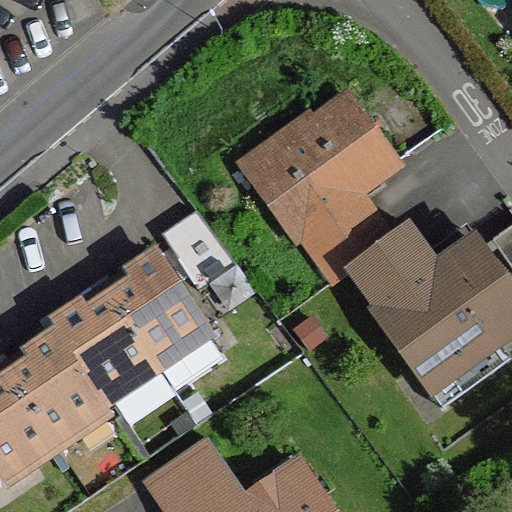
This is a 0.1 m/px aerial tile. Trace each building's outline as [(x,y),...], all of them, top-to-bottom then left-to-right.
[(0,0),(0,109),(112,15),(100,0),(0,0)] [(361,266),(398,240),(363,191),(399,164),(356,101),(252,177),(296,239),(311,228),(346,276),(361,266)] [(198,214),(165,237),(173,249),(202,293),(240,268),(198,214)] [(428,387),(511,326),(511,285),(486,248),(450,276),(415,228),(398,240),(361,266),(396,313),(383,324),(428,387)] [(511,229),(496,241),(511,264),(511,229)] [(212,334),(159,258),(133,276),(139,285),(115,300),(160,368),(212,334)] [(160,368),(115,300),(92,316),(86,308),(59,326),(64,334),(110,402),(160,368)] [(324,337),(313,322),(300,331),(312,346),(324,337)] [(64,334),(57,339),(104,406),(110,402),(64,334)] [(104,406),(57,339),(30,357),(36,366),(13,382),(58,449),(109,415),(104,406)] [(58,449),(13,382),(0,390),(0,472),(7,483),(58,449)] [(151,482),(170,511),(254,511),(248,502),(208,442),(151,482)] [(332,511),(302,466),(248,502),(254,511),(332,511)]
